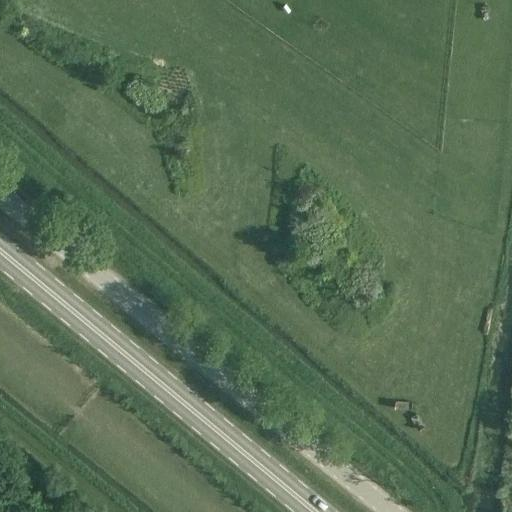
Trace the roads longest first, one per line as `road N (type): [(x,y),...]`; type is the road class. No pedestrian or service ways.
road 1 (unclassified): [(387,511),(0,197)]
road 2 (primary): [(308,511),(0,255)]
